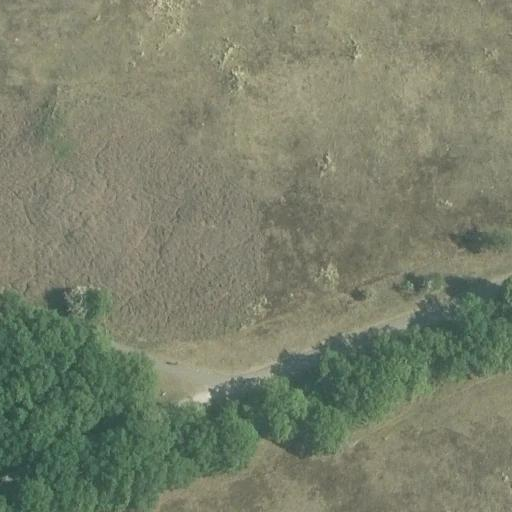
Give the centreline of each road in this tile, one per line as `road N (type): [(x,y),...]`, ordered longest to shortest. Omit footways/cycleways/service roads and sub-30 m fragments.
road 1 (track): [(511,281),(233,387)]
road 2 (track): [(0,471),(233,387)]
road 3 (track): [(233,387),(0,306)]
